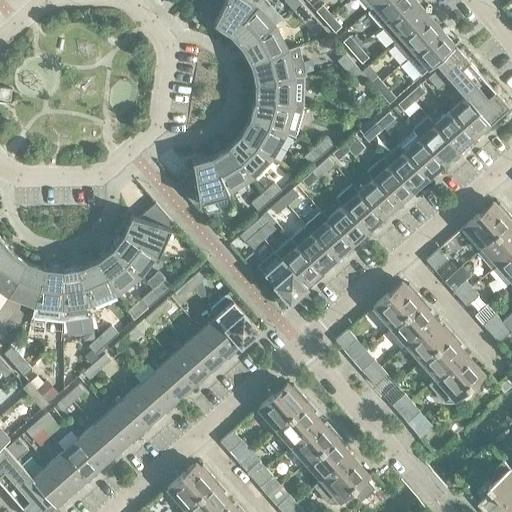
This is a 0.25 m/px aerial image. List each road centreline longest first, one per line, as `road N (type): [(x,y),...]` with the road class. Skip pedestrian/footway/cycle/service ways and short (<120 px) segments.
road 1 (residential): [(0,166),(112,172),(156,133),(167,34),(152,15)]
road 2 (residential): [(448,511),(301,347)]
road 3 (residential): [(301,347),(197,438)]
road 4 (residential): [(495,359),(404,256)]
road 5 (residential): [(404,256),(301,347)]
road 6 (residential): [(496,174),(404,256)]
